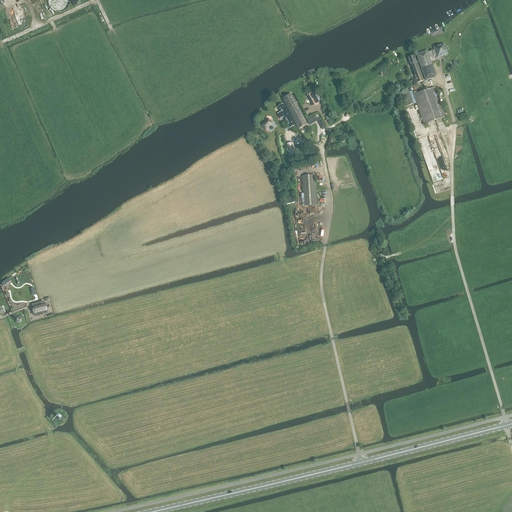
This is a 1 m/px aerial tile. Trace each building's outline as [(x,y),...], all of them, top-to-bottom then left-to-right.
[(428,52),(428,51),(417,55),(423,72),(426,80),(436,77),(433,68),(430,58),(437,56),(438,58),(448,54),(444,44),(434,48),(435,50),(428,52)] [(417,83),(423,81),(414,56),(408,58),(417,83)] [(424,125),(446,117),(445,116),(444,113),(435,88),(414,95),(416,103),(424,125)] [(320,103),(314,92),(307,95),(313,106),(320,103)] [(301,112),(292,94),(283,99),(293,117),(301,112)] [(290,128),(295,126),(284,104),(279,107),(282,112),(278,114),(280,119),(284,117),(290,128)] [(293,117),(299,129),(307,125),(301,112),(293,117)] [(261,125),(266,130),(273,123),(268,118),(261,125)] [(289,157),(297,155),(294,142),(286,144),(289,157)] [(316,191),(315,176),(303,176),(303,191),(316,191)] [(303,191),(304,206),(317,205),(316,191),(303,191)] [(9,278),(1,283),(3,286),(11,281),(9,278)] [(33,307),(31,307),(33,314),(35,314),(35,316),(43,314),(43,312),(47,311),(45,304),(44,304),(43,302),(32,305),(33,307)]
